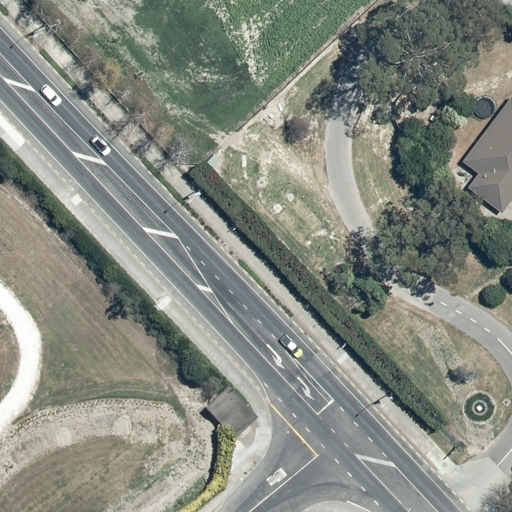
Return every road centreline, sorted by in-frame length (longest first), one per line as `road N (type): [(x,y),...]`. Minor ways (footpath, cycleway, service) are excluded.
road 1 (secondary): [(0,35),(353,417)]
road 2 (secondary): [(327,438),(0,85)]
road 3 (secondary): [(353,417),(448,511)]
